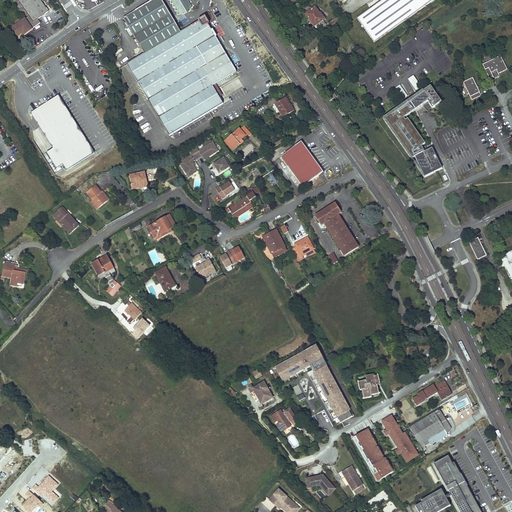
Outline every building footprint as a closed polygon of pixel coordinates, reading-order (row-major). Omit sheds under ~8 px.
[(48,11),(40,0),(17,0),(29,16),(8,30),(14,38),(22,33),(23,34),(40,23),(37,19),(48,11)] [(181,32),(166,8),(161,0),(154,0),(124,18),(145,54),(127,64),(170,135),(223,103),(212,86),(236,72),(204,18),(181,32)] [(170,0),(180,16),(194,8),(189,0),(170,0)] [(382,0),(357,19),(359,21),(374,43),(433,0),(382,0)] [(309,9),(304,12),(316,29),(321,26),(319,23),(324,19),(315,7),(310,11),(309,9)] [(501,56),(483,65),(489,78),(493,77),(492,73),(496,71),(498,74),(507,70),(501,56)] [(421,88),(414,76),(408,79),(416,91),(421,88)] [(473,78),(463,83),(472,100),(481,96),(473,78)] [(408,97),(400,85),(395,89),(403,100),(408,97)] [(442,101),(431,85),(430,87),(441,103),(442,101)] [(405,123),(404,120),(420,109),(429,101),(430,103),(430,104),(433,108),(441,103),(430,87),(414,98),(383,119),(412,158),(415,157),(424,179),(437,173),(442,170),(432,150),(425,154),(423,151),(422,148),(425,146),(408,121),(405,123)] [(59,98),(33,114),(55,149),(49,153),(58,168),(66,163),(69,169),(93,154),(59,98)] [(274,98),(257,109),(260,114),(273,106),(276,104),(280,111),(284,117),(292,112),(284,99),(278,103),(274,98)] [(244,125),(225,142),(233,151),(252,134),(244,125)] [(195,147),(192,149),(198,158),(201,156),(203,160),(217,151),(212,142),(198,151),(195,147)] [(305,148),(285,162),(303,187),(316,177),(316,176),(322,172),(305,148)] [(192,149),(188,151),(191,155),(179,163),(188,177),(197,171),(192,164),(193,163),(192,162),(198,158),(192,149)] [(225,157),(212,165),(215,168),(216,168),(219,173),(229,167),(227,163),(228,162),(225,157)] [(257,169),(253,172),(257,179),(261,177),(257,169)] [(145,172),(130,176),(132,189),(139,187),(139,186),(148,184),(145,172)] [(272,185),(277,180),(274,176),(268,181),(272,185)] [(234,191),(229,183),(224,186),(223,185),(220,187),(219,186),(215,189),(222,199),(234,191)] [(100,193),(106,202),(109,200),(97,184),(95,185),(101,192),(100,193)] [(95,185),(87,192),(93,200),(99,207),(106,202),(100,193),(101,192),(95,185)] [(229,207),(225,209),(229,215),(231,213),(235,218),(253,207),(250,201),(256,198),(251,190),(245,194),(247,198),(230,208),(229,207)] [(335,204),(316,216),(322,226),(324,224),(329,231),(345,256),(358,247),(344,224),(338,215),(341,213),(335,204)] [(66,212),(63,208),(54,216),(57,220),(58,219),(62,223),(61,224),(64,227),(64,226),(67,229),(66,230),(70,234),(79,226),(76,223),(74,223),(72,220),(73,220),(68,214),(67,215),(65,213),(66,212)] [(170,216),(149,228),(156,240),(169,233),(168,231),(172,229),(176,227),(170,216)] [(142,227),(139,222),(129,228),(132,233),(142,227)] [(276,231),(264,237),(272,253),(274,257),(279,255),(287,251),(276,231)] [(308,238),(295,245),(296,247),(292,249),(297,260),(302,258),(301,256),(306,253),(308,257),(316,253),(308,238)] [(475,239),(469,242),(477,260),(487,255),(479,240),(478,238),(475,239)] [(239,247),(220,256),(226,269),(245,260),(239,247)] [(507,257),(501,260),(511,283),(511,251),(506,254),(507,257)] [(334,253),(328,257),(332,265),(338,262),(334,253)] [(98,261),(92,264),(99,277),(103,275),(104,277),(113,272),(112,270),(114,269),(108,259),(99,264),(98,261)] [(209,261),(195,268),(201,280),(215,273),(209,261)] [(7,265),(5,264),(3,277),(11,279),(10,285),(17,287),(18,283),(22,284),(23,278),(24,279),(25,273),(17,272),(17,269),(14,268),(15,266),(7,265)] [(166,268),(155,274),(163,288),(162,289),(162,290),(163,292),(164,293),(167,292),(168,293),(175,289),(170,281),(172,280),(166,268)] [(115,281),(106,291),(113,296),(121,287),(115,281)] [(141,314),(132,304),(125,311),(134,321),(141,314)] [(143,322),(131,333),(137,340),(149,329),(143,322)] [(313,365),(343,423),(357,416),(319,345),(310,350),(310,352),(285,365),(279,368),(285,380),(313,365)] [(285,365),(310,352),(310,350),(285,363),(285,365)] [(258,370),(252,373),(255,380),(262,377),(258,370)] [(374,375),(366,377),(367,381),(360,382),(361,385),(359,385),(360,391),(362,390),(364,397),(366,396),(366,399),(372,397),(372,396),(377,395),(376,392),(379,392),(377,383),(380,382),(379,376),(374,377),(374,375)] [(272,396),(264,383),(253,389),(257,396),(258,395),(259,396),(258,397),(262,404),(268,401),(266,399),(272,396)] [(418,397),(413,400),(417,407),(425,402),(425,400),(437,393),(442,400),(451,395),(445,383),(443,384),(441,383),(435,387),(434,386),(418,396),(418,397)] [(233,396),(235,393),(230,387),(227,390),(233,396)] [(280,411),(271,417),(274,422),(277,421),(279,423),(276,425),(279,431),(282,429),(289,425),(287,422),(290,421),(292,425),(298,422),(289,409),(282,414),(280,411)] [(439,411),(410,428),(420,445),(419,445),(422,451),(427,449),(423,443),(427,441),(431,446),(448,436),(448,434),(450,433),(452,430),(446,421),(445,421),(439,411)] [(391,417),(382,423),(387,431),(389,434),(399,450),(401,454),(407,463),(419,456),(412,444),(411,445),(406,438),(407,437),(405,434),(402,435),(400,432),(401,432),(391,417)] [(366,431),(353,439),(379,482),(393,473),(384,459),(383,459),(366,431)] [(449,456),(434,464),(460,511),(480,511),(455,464),(453,465),(449,456)] [(364,485),(353,466),(342,472),(353,491),(354,491),(363,485),(364,485)] [(336,489),(323,475),(305,478),(307,488),(320,486),(329,496),(336,489)] [(43,496),(45,494),(48,496),(54,502),(59,498),(52,491),(59,484),(56,482),(50,476),(39,486),(37,484),(33,487),(36,490),(43,496)] [(363,485),(354,491),(356,494),(365,489),(363,485)] [(286,511),(291,511),(292,510),(294,510),(297,506),(279,490),(270,500),(278,507),(280,509),(282,507),(283,505),(285,507),(284,509),(286,511)] [(31,498),(24,506),(31,511),(32,511),(39,505),(41,507),(45,503),(42,501),(34,494),(30,491),(27,495),(31,498)] [(416,511),(440,511),(449,507),(440,491),(421,501),(422,503),(414,507),(416,511)] [(120,511),(108,501),(102,508),(105,511),(108,507),(112,510),(110,511),(120,511)]
